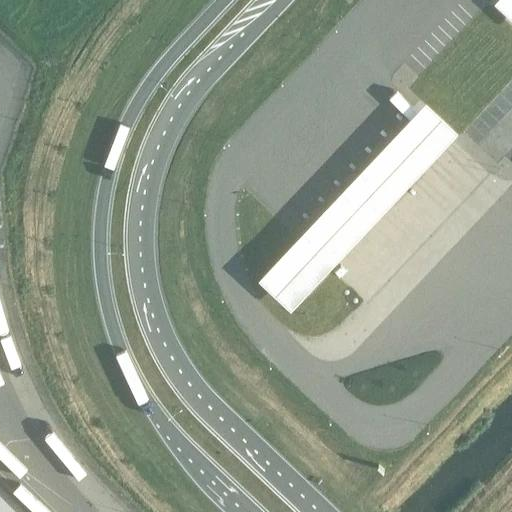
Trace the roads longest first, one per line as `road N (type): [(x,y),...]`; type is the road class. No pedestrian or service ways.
road 1 (tertiary): [(316,511),(246,448),(172,359),(151,314),(142,266),(140,218),(161,138),(207,72),(285,0)]
road 2 (tertiary): [(224,0),(131,114),(109,177),(100,249),(116,342),(139,389),(252,511)]
